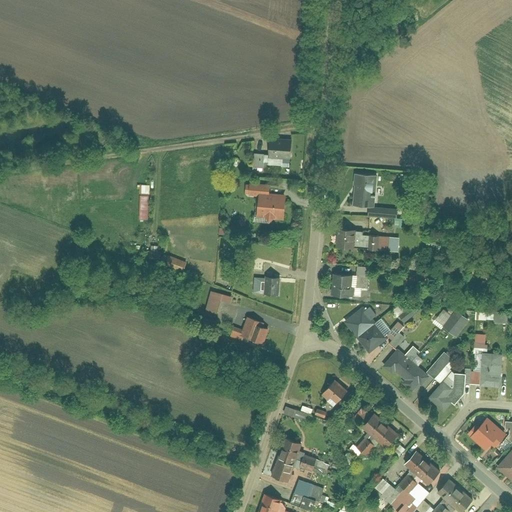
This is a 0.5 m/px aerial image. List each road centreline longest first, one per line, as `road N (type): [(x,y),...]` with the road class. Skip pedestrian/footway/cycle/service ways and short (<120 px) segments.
road 1 (unclassified): [(336,0),(303,336)]
road 2 (unclassified): [(303,336),(241,511)]
road 3 (residential): [(303,336),(333,347),(442,440)]
